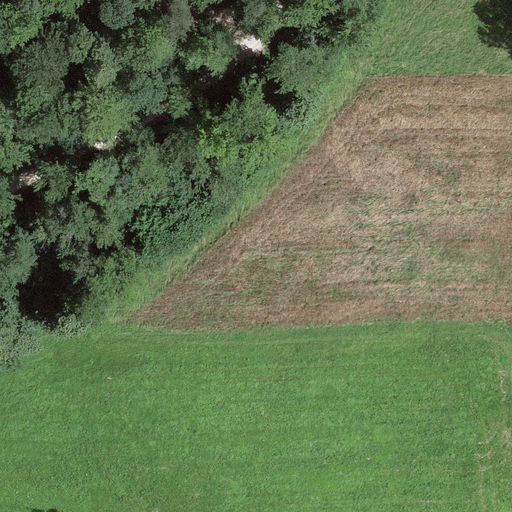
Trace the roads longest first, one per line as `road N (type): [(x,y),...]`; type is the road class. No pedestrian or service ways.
road 1 (unclassified): [(0,199),(167,99),(310,0)]
road 2 (track): [(130,0),(278,25)]
